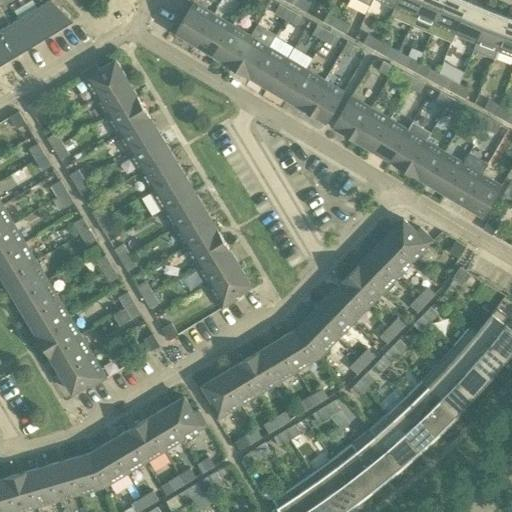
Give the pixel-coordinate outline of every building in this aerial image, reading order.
[(0,0),(0,63),(74,19),(54,0),(0,0)] [(311,2),(306,0),(297,0),(295,5),(306,11),(311,2)] [(398,0),(378,0),(395,8),(398,0)] [(398,0),(395,8),(391,15),(412,24),(421,0),(398,0)] [(444,0),(421,0),(412,24),(432,33),(444,0)] [(444,0),(432,33),(452,42),(454,38),(453,37),(468,0),(444,0)] [(490,8),(471,0),(468,0),(453,37),(454,38),(475,46),(474,51),(490,8)] [(196,43),(213,13),(194,1),(176,31),(196,43)] [(286,19),(291,10),(280,4),(274,13),(286,19)] [(490,8),(474,51),(494,58),(509,15),(490,8)] [(291,10),(286,19),(297,25),(302,16),(291,10)] [(339,18),(328,12),(323,21),(334,27),(339,18)] [(232,24),(213,13),(196,43),(214,54),(232,24)] [(511,15),(509,15),(494,58),(495,59),(498,51),(511,55),(511,15)] [(351,24),(339,18),(334,27),(346,33),(351,24)] [(328,31),(317,25),(310,20),(304,29),(323,40),(328,31)] [(232,24),(214,54),(233,65),(251,35),(232,24)] [(340,37),(328,31),(323,40),(334,46),(340,37)] [(379,40),(368,34),(363,43),(374,49),(379,40)] [(269,46),(251,35),(233,65),(252,76),(269,46)] [(390,46),(379,40),(374,49),(385,55),(390,46)] [(354,57),(359,48),(347,41),(342,51),(354,57)] [(269,46),(252,76),(270,87),(288,57),(269,46)] [(419,62),(408,56),(403,65),(414,71),(419,62)] [(288,57),(270,87),(289,98),(307,69),(288,57)] [(95,98),(127,79),(115,59),(100,69),(97,64),(81,74),(95,98)] [(389,76),(394,67),(383,61),(378,70),(389,76)] [(430,68),(419,62),(414,71),(426,77),(430,68)] [(325,80),(307,69),(289,98),(307,110),(325,80)] [(409,86),(414,77),(402,71),(397,80),(409,86)] [(414,77),(409,86),(420,92),(425,83),(414,77)] [(455,93),(460,83),(459,83),(448,77),(443,86),(455,93)] [(127,79),(95,98),(107,116),(138,97),(127,79)] [(325,80),(307,110),(327,121),(345,91),(325,80)] [(460,83),(455,93),(466,99),(471,89),(460,83)] [(447,107),(452,98),(440,92),(435,101),(447,107)] [(353,137),(371,107),(351,95),(334,125),(353,137)] [(138,97),(107,116),(118,135),(149,116),(138,97)] [(463,104),(452,98),(447,107),(458,113),(463,104)] [(495,114),(500,105),(489,99),(484,108),(495,114)] [(36,116),(44,111),(38,101),(38,100),(28,105),(35,117),(36,116)] [(511,111),(500,105),(495,114),(511,123),(511,111)] [(371,107),(353,137),(372,148),(389,118),(371,107)] [(25,123),(26,123),(19,111),(10,117),(10,118),(11,118),(17,128),(25,123)] [(485,127),(490,118),(478,112),(473,121),(485,127)] [(161,135),(149,116),(118,135),(129,154),(161,135)] [(408,129),(389,118),(372,148),(390,159),(408,129)] [(490,118),(485,127),(496,133),(501,124),(490,118)] [(408,129),(390,159),(409,170),(427,140),(408,129)] [(54,148),(63,143),(56,132),(47,137),(54,148)] [(161,135),(129,154),(140,172),(172,153),(161,135)] [(445,151),(427,140),(409,170),(428,181),(445,151)] [(36,159),(45,154),(38,143),(30,148),(36,159)] [(63,143),(54,148),(61,159),(70,154),(63,143)] [(464,162),(445,151),(428,181),(446,192),(464,162)] [(183,172),(172,153),(140,172),(152,191),(183,172)] [(52,165),(45,154),(36,159),(43,170),(52,165)] [(483,174),(464,162),(446,192),(465,203),(483,174)] [(76,185),(85,180),(79,169),(70,174),(76,185)] [(194,190),(183,172),(152,191),(163,209),(194,190)] [(502,185),(483,174),(465,203),(484,215),(502,185)] [(58,196),(67,191),(61,180),(52,185),(58,196)] [(85,180),(76,185),(83,196),(92,191),(85,180)] [(194,190),(163,209),(174,228),(205,209),(194,190)] [(74,202),(67,191),(58,196),(65,207),(74,202)] [(3,204),(0,205),(0,231),(14,223),(3,204)] [(99,223),(108,217),(101,206),(92,212),(99,223)] [(217,228),(205,209),(174,228),(185,247),(217,228)] [(81,233),(90,228),(83,217),(74,223),(81,233)] [(108,217),(99,223),(105,233),(114,228),(108,217)] [(493,233),(499,223),(491,218),(491,217),(490,217),(483,229),(493,234),(493,233)] [(388,235),(414,260),(434,240),(421,227),(417,231),(404,218),(388,235)] [(0,256),(25,241),(14,223),(0,231),(0,256)] [(90,228),(81,233),(87,244),(96,239),(90,228)] [(228,246),(217,228),(185,247),(196,265),(228,246)] [(414,260),(388,235),(373,250),(399,276),(414,260)] [(459,257),(466,246),(457,240),(456,241),(450,252),(458,257),(459,257)] [(36,260),(25,241),(0,256),(0,270),(5,279),(36,260)] [(121,260),(130,254),(124,244),(115,249),(121,260)] [(239,265),(228,246),(196,265),(208,284),(239,265)] [(373,250),(358,266),(384,291),(399,276),(373,250)] [(103,271),(112,265),(106,254),(97,260),(103,271)] [(137,265),(130,254),(121,260),(128,271),(137,265)] [(48,279),(36,260),(5,279),(16,298),(48,279)] [(119,276),(112,265),(103,271),(110,281),(119,276)] [(251,284),(239,265),(208,284),(222,308),(238,298),(235,294),(251,284)] [(384,291),(358,266),(343,281),(369,307),(384,291)] [(469,274),(469,273),(460,267),(453,278),(461,284),(468,274),(469,274)] [(48,279),(16,298),(27,316),(59,297),(48,279)] [(143,297),(152,291),(146,281),(137,286),(143,297)] [(369,307),(343,281),(328,296),(354,322),(369,307)] [(419,295),(426,302),(435,293),(428,286),(419,295)] [(126,308),(135,302),(128,291),(119,297),(126,308)] [(159,302),(152,291),(143,297),(150,308),(159,302)] [(426,302),(419,295),(410,304),(418,312),(426,302)] [(328,296),(313,312),(339,338),(354,322),(328,296)] [(59,297),(27,316),(39,335),(70,316),(59,297)] [(141,313),(135,302),(126,308),(132,318),(141,313)] [(431,306),(423,315),(430,322),(439,313),(431,306)] [(471,326),(470,327),(511,360),(511,358),(511,325),(507,322),(510,317),(497,307),(477,331),(471,326)] [(313,312),(297,328),(320,357),(339,338),(313,312)] [(430,322),(423,315),(414,324),(421,332),(430,322)] [(81,334),(70,316),(39,335),(50,353),(81,334)] [(398,317),(389,326),(396,334),(405,325),(398,317)] [(169,340),(179,334),(178,333),(172,323),(163,328),(163,327),(162,328),(169,340)] [(396,334),(389,326),(380,335),(387,343),(396,334)] [(470,327),(455,345),(494,379),(511,360),(470,327)] [(320,357),(297,328),(278,340),(297,371),(320,357)] [(151,351),(160,345),(153,333),(152,334),(144,339),(150,350),(151,351)] [(93,353),(81,334),(50,353),(61,372),(93,353)] [(391,348),(398,355),(407,346),(400,339),(391,348)] [(297,371),(278,340),(259,351),(278,382),(297,371)] [(494,379),(455,345),(439,362),(477,398),(494,379)] [(359,357),(366,365),(375,355),(367,348),(359,357)] [(398,355),(391,348),(382,357),(389,364),(398,355)] [(278,382),(259,351),(241,362),(260,393),(278,382)] [(93,353),(61,372),(73,391),(88,382),(91,387),(107,377),(93,353)] [(366,365),(359,357),(350,366),(357,374),(366,365)] [(241,362),(222,373),(241,405),(260,393),(241,362)] [(439,362),(422,379),(460,416),(477,398),(439,362)] [(368,372),(359,381),(366,388),(375,379),(368,372)] [(241,405),(222,373),(203,385),(213,400),(208,403),(217,419),(241,405)] [(460,416),(422,379),(405,396),(442,434),(460,416)] [(366,388),(359,381),(350,390),(358,397),(366,388)] [(322,388),(312,395),(317,404),(328,397),(322,388)] [(317,404),(312,395),(301,401),(306,410),(317,404)] [(184,396),(165,408),(184,439),(208,425),(198,409),(194,412),(184,396)] [(442,434),(405,396),(388,412),(423,451),(442,434)] [(324,407),(329,416),(340,409),(335,400),(324,407)] [(313,413),(318,422),(329,416),(324,407),(313,413)] [(184,439),(165,408),(146,419),(165,451),(184,439)] [(286,410),(275,417),(280,426),(291,419),(286,410)] [(423,451),(388,412),(370,428),(404,468),(423,451)] [(280,426),(275,417),(264,424),(269,432),(280,426)] [(165,451),(146,419),(128,430),(147,462),(165,451)] [(285,430),(290,439),(301,433),(296,424),(285,430)] [(250,444),(262,437),(256,428),(245,435),(250,444)] [(370,428),(352,443),(351,443),(384,484),(404,468),(370,428)] [(147,462),(128,430),(109,441),(128,473),(147,462)] [(290,439),(285,430),(274,437),(280,446),(290,439)] [(128,473),(109,441),(90,453),(105,487),(128,473)] [(260,458),(271,451),(266,442),(255,449),(260,458)] [(351,443),(333,458),(364,500),(384,484),(351,443)] [(90,453),(69,459),(80,494),(105,487),(90,453)] [(203,472),(214,465),(209,456),(198,463),(203,472)] [(347,511),(364,500),(333,458),(314,472),(341,511),(347,511)] [(80,494),(69,459),(48,465),(59,500),(80,494)] [(48,465),(28,471),(38,506),(59,500),(48,465)] [(179,474),(185,483),(196,477),(190,468),(179,474)] [(28,471),(7,477),(17,511),(18,511),(38,506),(28,471)] [(216,471),(205,478),(211,487),(222,481),(216,471)] [(341,511),(314,472),(294,485),(311,511),(341,511)] [(185,483),(179,474),(168,481),(174,490),(185,483)] [(17,511),(7,477),(0,479),(0,511),(17,511)] [(197,483),(186,489),(192,499),(203,492),(197,483)] [(311,511),(294,485),(273,499),(277,506),(272,510),(273,511),(311,511)] [(192,499),(186,489),(175,496),(181,505),(192,499)] [(142,497),(148,505),(159,499),(153,490),(142,497)] [(137,511),(148,505),(142,497),(132,503),(136,511),(137,511)]
